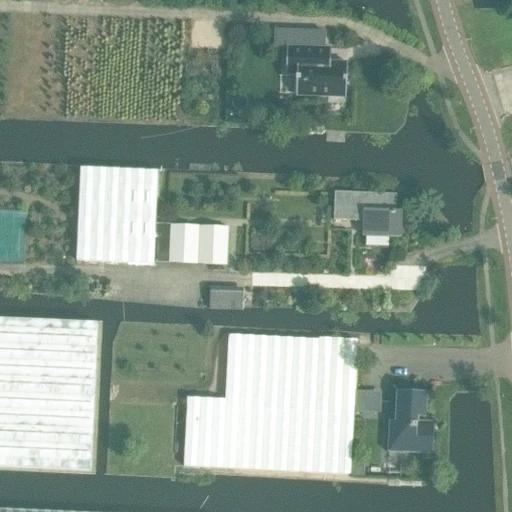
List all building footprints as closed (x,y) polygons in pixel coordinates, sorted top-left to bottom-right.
[(274,31),(274,49),(286,50),(286,75),(296,75),(296,96),(346,98),(347,63),(330,63),(330,50),(330,49),(324,49),(324,33),(274,31)] [(159,174),(81,170),(77,262),(155,266),(156,241),(157,224),(159,174)] [(333,221),(362,222),(362,237),(400,238),(401,213),(395,213),(396,196),(334,194),(333,221)] [(171,225),(157,224),(156,241),(159,241),(158,262),(226,266),(227,228),(171,226),(171,225)] [(0,466),(91,471),(97,326),(0,320),(0,466)] [(312,340),(229,336),(225,400),(186,398),(182,467),(349,475),(352,415),(354,415),(355,402),(329,401),(332,341),(312,340)] [(358,343),(332,341),(329,401),(355,402),(358,343)] [(368,412),(369,392),(356,392),(356,412),(368,412)] [(391,425),(390,445),(390,452),(431,454),(432,426),(417,425),(417,418),(425,418),(427,393),(412,393),(412,397),(397,396),(396,425),(391,425)]
